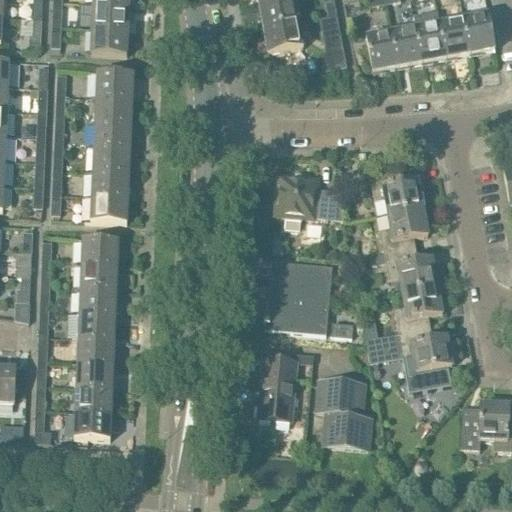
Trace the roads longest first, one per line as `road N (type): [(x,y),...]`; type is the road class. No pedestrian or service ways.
road 1 (tertiary): [(188,392),(209,133)]
road 2 (residential): [(209,133),(451,127)]
road 3 (residential): [(483,308),(451,127)]
road 4 (tertiary): [(209,133),(193,0)]
road 5 (tertiary): [(188,392),(170,511)]
road 6 (tertiary): [(194,511),(188,392)]
